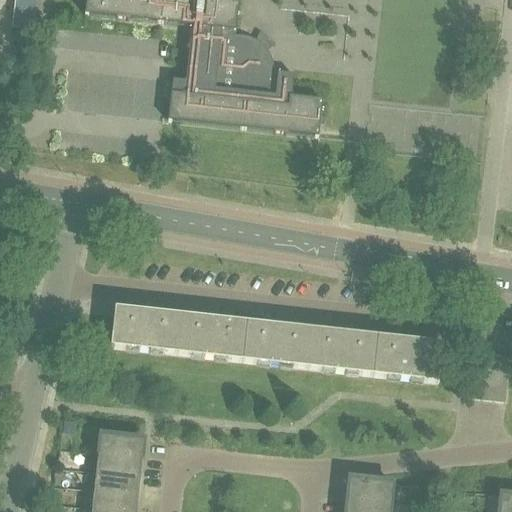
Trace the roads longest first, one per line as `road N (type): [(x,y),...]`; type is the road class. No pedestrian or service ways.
road 1 (residential): [(508,338),(58,284)]
road 2 (tertiary): [(511,281),(77,203)]
road 3 (residential): [(318,477),(511,453)]
road 4 (residential): [(172,511),(177,462),(318,477)]
road 5 (residential): [(8,511),(34,394)]
